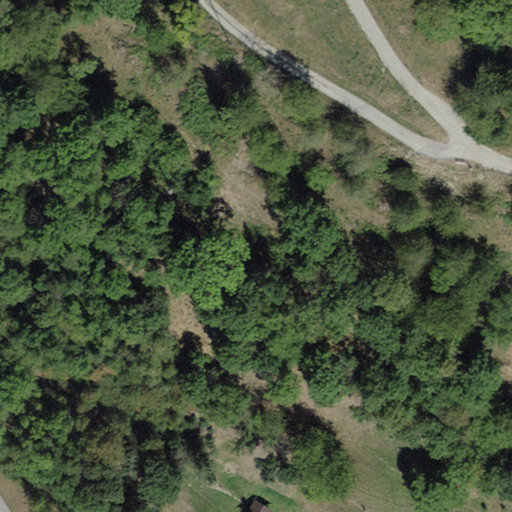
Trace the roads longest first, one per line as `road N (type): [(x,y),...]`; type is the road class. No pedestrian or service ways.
road 1 (track): [(203,0),(414,153),(453,157)]
road 2 (track): [(453,157),(382,60),(350,0)]
